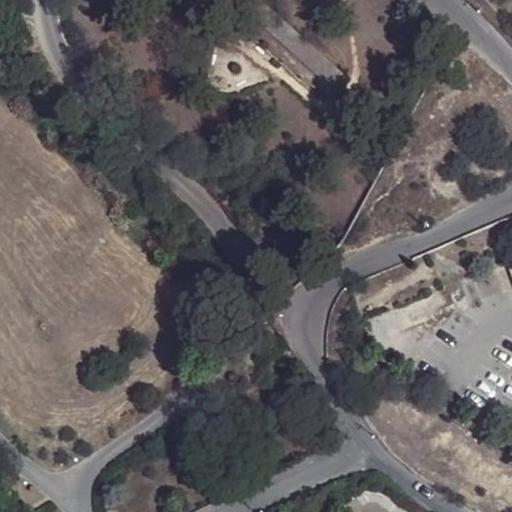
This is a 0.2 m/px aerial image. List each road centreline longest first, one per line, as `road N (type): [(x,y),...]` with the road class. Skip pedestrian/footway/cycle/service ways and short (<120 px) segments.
road 1 (residential): [(511,199),(345,272),(305,305),(305,338),(362,449)]
road 2 (residential): [(233,511),(362,449)]
